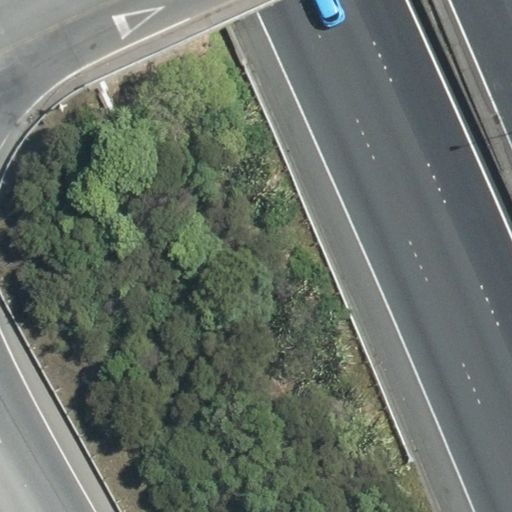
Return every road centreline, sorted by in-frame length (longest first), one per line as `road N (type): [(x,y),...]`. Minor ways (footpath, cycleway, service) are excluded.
road 1 (motorway): [(511,364),(354,0)]
road 2 (tertiary): [(68,511),(0,409)]
